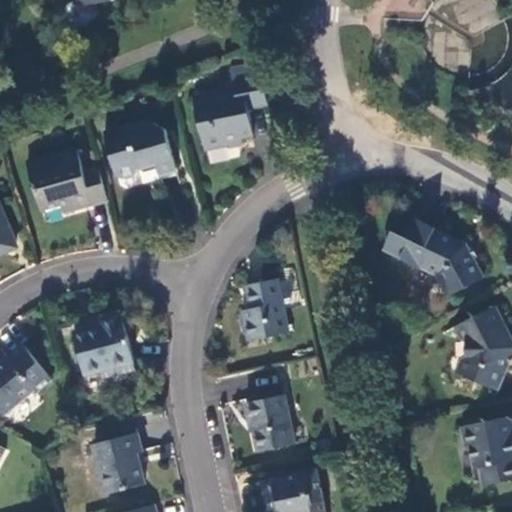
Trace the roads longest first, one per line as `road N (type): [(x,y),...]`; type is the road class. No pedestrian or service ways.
road 1 (unclassified): [(209,511),(187,364),(204,283)]
road 2 (residential): [(204,283),(125,264),(58,269),(0,304)]
road 3 (unclassified): [(204,283),(257,204),(348,161)]
road 4 (unclassified): [(511,204),(426,162),(348,161)]
road 5 (residential): [(348,161),(330,0)]
